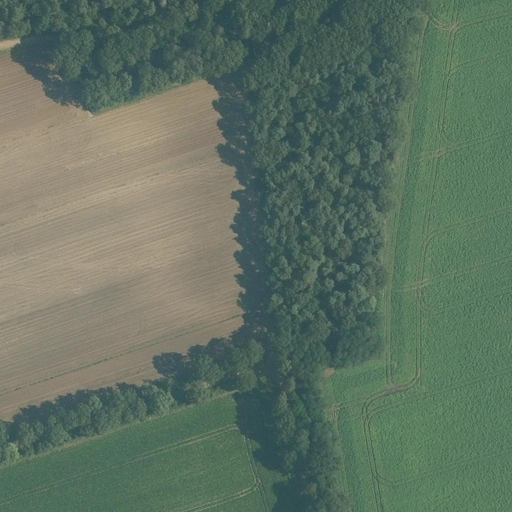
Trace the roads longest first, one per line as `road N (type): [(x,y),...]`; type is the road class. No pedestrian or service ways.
road 1 (track): [(279,362),(234,0)]
road 2 (track): [(279,362),(0,452)]
road 3 (track): [(44,38),(142,27),(198,0)]
road 4 (track): [(310,511),(279,362)]
